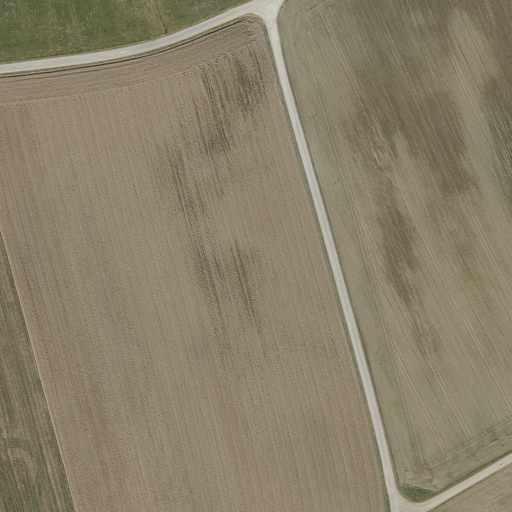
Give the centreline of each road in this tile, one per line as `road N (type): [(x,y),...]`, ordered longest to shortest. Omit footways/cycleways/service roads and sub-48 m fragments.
road 1 (track): [(266,0),(397,511)]
road 2 (track): [(0,68),(150,45),(262,0)]
